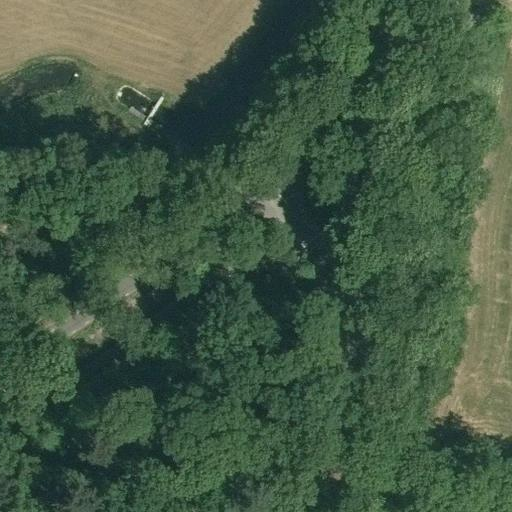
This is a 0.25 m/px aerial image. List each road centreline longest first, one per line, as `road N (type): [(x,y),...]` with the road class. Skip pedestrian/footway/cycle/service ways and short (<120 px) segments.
road 1 (tertiary): [(0,376),(273,176)]
road 2 (tertiary): [(351,477),(359,398),(353,323),(273,176)]
road 3 (tertiary): [(273,176),(443,0)]
road 4 (unclassified): [(511,510),(351,477)]
